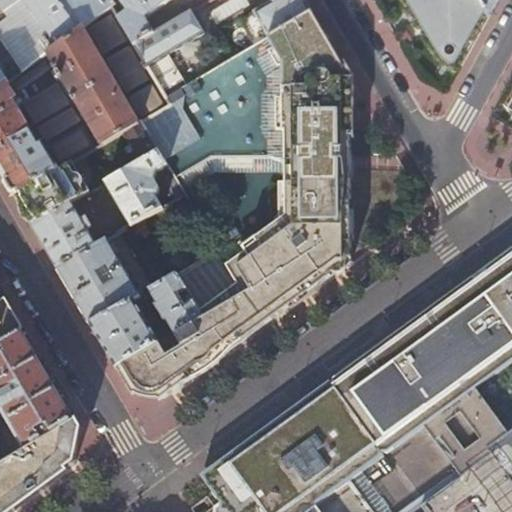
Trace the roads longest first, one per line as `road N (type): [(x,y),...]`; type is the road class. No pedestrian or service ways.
road 1 (residential): [(144,470),(477,226)]
road 2 (residential): [(0,230),(144,470)]
road 3 (residential): [(439,165),(340,0)]
road 4 (residential): [(439,165),(511,30)]
